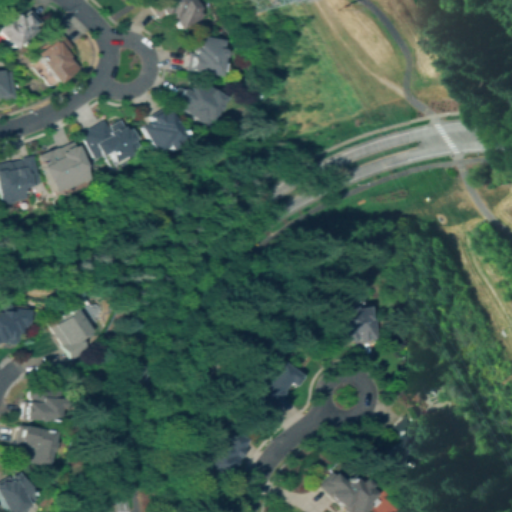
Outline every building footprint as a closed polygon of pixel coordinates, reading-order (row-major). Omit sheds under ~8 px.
[(192,9),(197,17),(178,29),(173,22),(171,23),(165,13),(156,18),(146,4),(152,0),(189,0),(195,8),(192,9)] [(0,3),(5,9),(7,7),(13,14),(16,10),(18,12),(22,9),(35,22),(26,30),(14,41),(15,42),(11,46),(10,45),(6,48),(0,41),(0,3)] [(53,27),(56,33),(58,32),(68,47),(62,51),(73,68),(51,82),(35,57),(33,58),(31,53),(32,52),(30,50),(41,43),(37,36),(53,27)] [(219,39),(212,76),(185,71),(185,69),(182,69),(184,54),(186,54),(190,34),(219,39)] [(0,70),(8,70),(10,98),(0,98),(0,70)] [(198,82),(218,96),(213,104),(215,106),(211,112),(208,111),(199,124),(166,100),(176,85),(183,90),(187,84),(188,85),(190,82),(196,86),(198,82)] [(165,111),(180,138),(173,141),(175,144),(164,150),(163,147),(153,153),(139,127),(144,124),(143,122),(147,120),(146,117),(155,112),(157,115),(165,111)] [(116,119),(121,129),(126,126),(132,138),(131,139),(135,146),(128,149),(130,154),(123,158),(122,156),(111,162),(105,151),(90,159),(76,134),(84,130),(83,128),(100,119),(103,127),(108,124),(107,123),(116,119)] [(81,182),(61,190),(60,188),(52,192),(49,186),(48,186),(46,183),(44,184),(36,167),(38,166),(33,155),(69,138),(87,179),(81,182)] [(0,161),(29,155),(33,173),(35,172),(37,182),(35,182),(35,184),(25,186),(26,188),(21,189),(22,197),(10,200),(11,202),(1,204),(1,203),(0,203),(0,161)] [(7,308),(26,309),(26,325),(20,325),(20,333),(15,333),(15,341),(10,344),(4,344),(1,339),(0,339),(0,304),(8,304),(7,308)] [(86,348),(68,361),(58,346),(59,345),(44,322),(70,305),(88,332),(79,338),(86,348)] [(346,305),(346,308),(360,306),(361,317),(368,316),(372,339),(347,343),(346,339),(338,340),(338,339),(332,339),(332,338),(322,340),(318,318),(328,316),(328,311),(336,309),(335,307),(346,305)] [(273,359),(294,375),(293,377),(294,377),(290,384),(289,383),(287,385),(283,382),(279,385),(276,390),(277,391),(275,393),(277,394),(264,413),(251,404),(254,399),(249,395),(258,381),(249,375),(256,365),(257,366),(261,361),(268,366),(273,359)] [(59,398),(61,401),(61,408),(58,410),(54,410),(53,422),(19,419),(18,415),(19,405),(21,401),(23,401),(23,391),(27,388),(56,390),(56,397),(59,398)] [(422,451),(406,468),(403,465),(392,477),(384,469),(383,470),(372,459),(378,452),(376,450),(386,439),(380,434),(399,414),(419,433),(411,440),(422,451)] [(50,442),(48,452),(47,452),(44,467),(27,464),(27,462),(16,460),(18,448),(20,449),(20,447),(9,444),(13,424),(38,428),(43,428),(43,430),(50,431),(49,441),(50,442)] [(224,427),(244,439),(240,446),(232,461),(230,460),(227,466),(230,467),(225,475),(222,473),(218,481),(194,467),(203,452),(201,451),(205,443),(204,442),(211,429),(221,434),(224,427)] [(324,470),(333,480),(341,473),(348,481),(353,477),(371,495),(354,511),(334,511),(308,486),(324,470)] [(0,481),(16,472),(17,474),(18,474),(29,490),(32,495),(31,496),(33,500),(26,505),(24,511),(2,511),(0,508),(0,481)]
